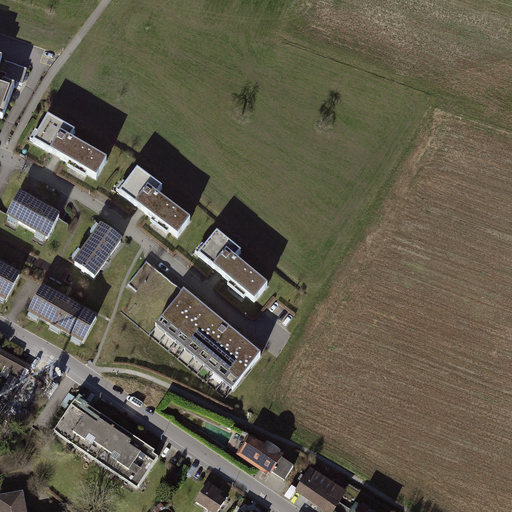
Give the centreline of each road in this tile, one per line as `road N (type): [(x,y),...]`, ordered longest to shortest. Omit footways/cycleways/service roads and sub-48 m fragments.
road 1 (track): [(409,511),(310,452),(150,378),(88,374)]
road 2 (residential): [(0,324),(88,374),(288,511)]
road 3 (residential): [(273,335),(245,323),(90,202),(0,153)]
road 4 (track): [(6,156),(48,79),(107,0)]
